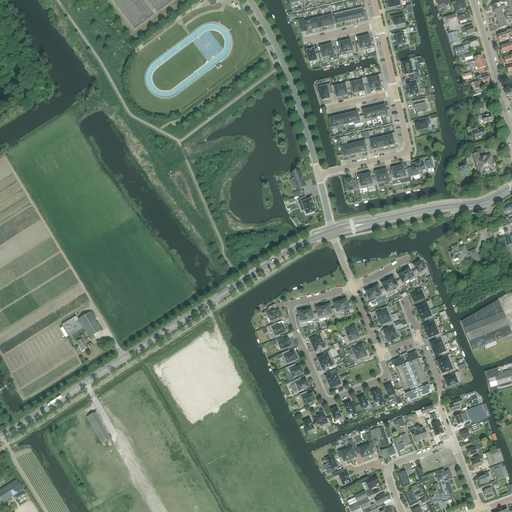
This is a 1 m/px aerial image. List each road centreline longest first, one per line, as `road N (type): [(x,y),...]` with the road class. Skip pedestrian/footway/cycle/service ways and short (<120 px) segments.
road 1 (tertiary): [(0,439),(287,251),(332,231)]
road 2 (unclassified): [(319,174),(295,93),(249,0)]
road 3 (tertiary): [(332,231),(483,203),(511,188)]
road 4 (residential): [(327,402),(290,308),(352,286)]
road 5 (residential): [(319,174),(406,149),(394,92)]
road 6 (tertiary): [(511,137),(472,0)]
